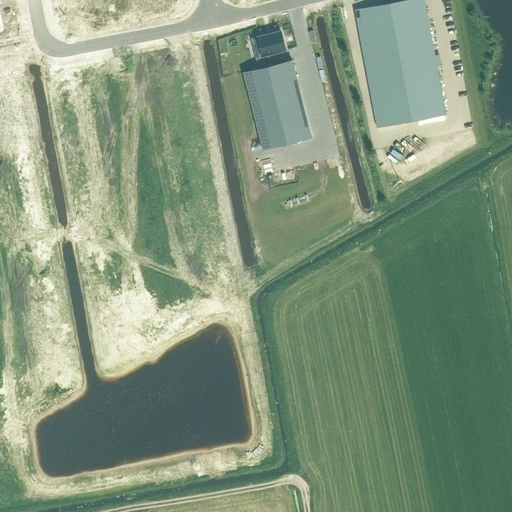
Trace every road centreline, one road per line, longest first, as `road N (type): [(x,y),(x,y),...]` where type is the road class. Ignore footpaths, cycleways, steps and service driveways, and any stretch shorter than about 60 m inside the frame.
road 1 (unknown): [(341,0),(369,125),(384,134),(437,127),(451,116),(431,0)]
road 2 (unclassified): [(33,0),(44,40),(61,49),(215,20)]
road 3 (track): [(113,511),(287,480),(299,484),(306,511)]
road 4 (unknown): [(294,2),(322,145),(314,159),(271,175)]
